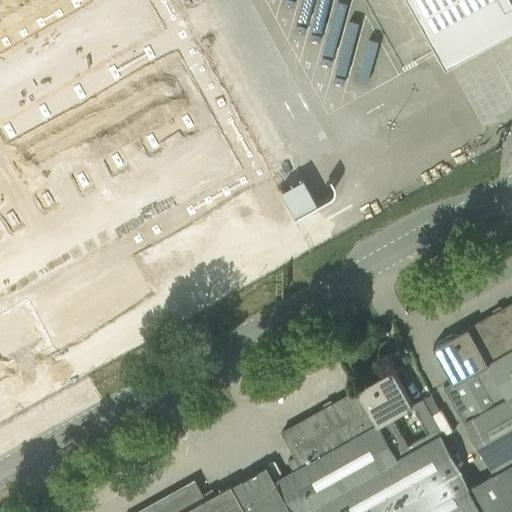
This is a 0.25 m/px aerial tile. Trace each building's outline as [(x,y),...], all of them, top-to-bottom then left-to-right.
[(161,0),(79,0),(0,44),(0,370),(140,293),(118,254),(259,175),(161,0)] [(174,0),(182,14),(203,2),(202,0),(174,0)] [(511,0),(419,0),(443,43),(449,40),(448,39),(511,3),(511,0)] [(315,201),(282,141),(260,153),(294,213),(315,201)] [(468,325),(468,326),(511,403),(511,303),(469,327),(468,325)] [(511,511),(511,403),(468,326),(433,345),(453,381),(444,386),(453,404),(463,422),(465,421),(493,472),(469,485),(483,511),(511,511)] [(392,367),(358,387),(379,422),(391,445),(398,457),(410,450),(391,416),(412,404),(392,367)] [(483,511),(469,485),(440,434),(440,433),(398,457),(391,445),(358,387),(357,387),(358,388),(281,431),(294,455),(288,459),(294,469),(275,479),(277,483),(260,492),(270,511),(483,511)] [(270,511),(260,492),(242,502),(231,482),(215,491),(212,487),(204,491),(207,496),(205,497),(194,477),(193,478),(193,479),(133,511),(270,511)]
